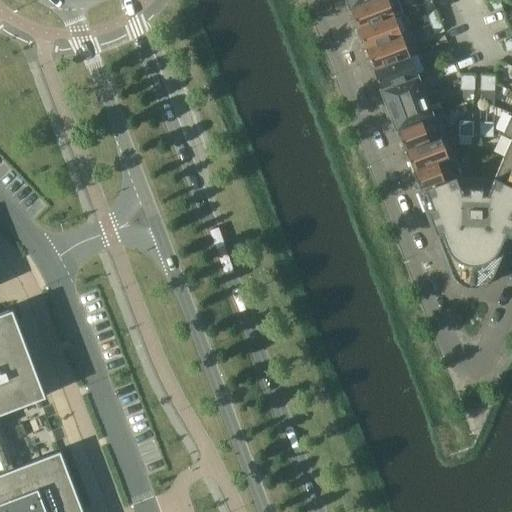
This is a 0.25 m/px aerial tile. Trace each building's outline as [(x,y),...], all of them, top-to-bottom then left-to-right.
[(346,0),(350,9),(372,0),(346,0)] [(358,29),(394,15),(394,16),(403,12),(398,0),(372,0),(350,9),(353,18),(357,28),(358,29)] [(499,0),(493,0),(487,2),(491,11),(502,7),(499,0)] [(426,13),(431,24),(440,20),(436,10),(435,10),(426,13)] [(365,48),(365,49),(401,35),(394,16),(394,15),(358,29),(361,38),(365,48)] [(435,35),(444,31),(440,20),(431,24),(435,35)] [(409,55),(409,54),(401,35),(365,49),(369,59),(373,68),(373,69),(409,55)] [(506,52),(508,51),(511,49),(511,38),(502,42),(506,52)] [(455,61),(451,50),(442,53),(446,64),(455,61)] [(418,51),(409,54),(409,55),(373,69),(377,79),(380,88),(381,89),(417,75),(417,76),(426,73),(418,51)] [(460,74),(460,82),(475,83),(474,75),(460,74)] [(384,99),(388,110),(425,96),(417,76),(417,75),(381,89),(384,99)] [(460,89),(474,90),(475,83),(460,82),(460,89)] [(396,130),(432,116),(432,115),(425,96),(388,110),(392,120),(396,130)] [(400,140),(404,150),(449,132),(441,111),(432,115),(432,116),(396,130),(396,131),(400,140)] [(511,113),(503,134),(511,138),(511,113)] [(459,129),(473,129),(473,122),(459,121),(459,129)] [(473,129),(459,129),(459,136),(473,137),(473,129)] [(412,170),(448,156),(448,157),(457,153),(449,132),(404,150),(404,151),(408,161),(412,170)] [(511,139),(503,158),(511,161),(511,138),(503,134),(503,135),(511,139)] [(419,189),(419,190),(455,176),(458,183),(472,183),(472,176),(471,176),(455,176),(448,157),(448,156),(412,170),(415,179),(419,189)] [(478,177),(477,183),(491,184),(494,178),(511,185),(511,161),(503,158),(494,177),(478,177)] [(511,231),(511,185),(494,178),(491,184),(477,183),(472,183),(458,183),(455,176),(419,190),(421,195),(439,240),(441,246),(445,257),(445,258),(450,271),(451,274),(453,276),(454,278),(456,280),(458,282),(460,283),(462,285),(465,286),(467,286),(470,287),(473,287),(476,286),(478,286),(481,285),(484,284),(486,282),(488,280),(490,278),(499,262),(511,231)] [(83,511),(82,510),(60,451),(59,451),(13,469),(0,433),(0,413),(39,398),(45,396),(17,321),(12,309),(0,313),(0,511),(83,511)]
